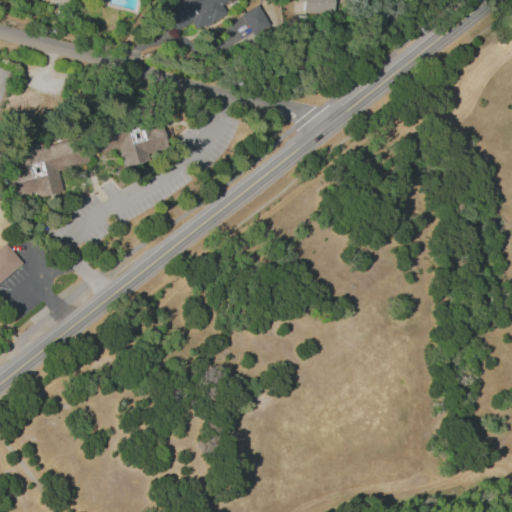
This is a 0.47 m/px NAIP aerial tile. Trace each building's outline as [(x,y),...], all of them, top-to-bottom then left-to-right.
[(182,0),(173,5),(176,10),(164,17),(172,32),(194,20),(198,28),(225,14),(220,3),(226,0),(182,0)] [(302,12),(332,13),(332,0),(296,0),(296,1),(302,1),(302,12)] [(240,13),(250,33),(267,25),(257,5),(240,13)] [(160,122),(138,120),(36,147),(35,143),(11,148),(10,154),(13,169),(8,170),(13,196),(36,191),(38,198),(39,199),(62,194),(56,169),(86,163),(87,154),(118,147),(122,166),(134,164),(146,161),(147,155),(165,151),(165,147),(160,122)] [(0,246),(2,245),(20,264),(0,282),(0,246)]
